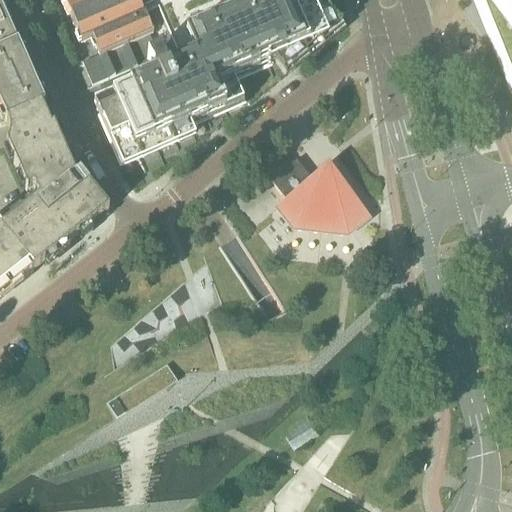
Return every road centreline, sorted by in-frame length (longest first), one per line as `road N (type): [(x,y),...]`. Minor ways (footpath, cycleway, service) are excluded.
road 1 (residential): [(133,232),(393,27)]
road 2 (unclassified): [(418,211),(473,407),(479,480),(472,511)]
road 3 (residential): [(133,232),(74,138),(22,0)]
road 4 (unclassified): [(469,196),(436,86),(398,44)]
road 5 (residential): [(0,338),(133,232)]
road 6 (unclassified): [(398,44),(393,97),(418,211)]
road 7 (unclassified): [(511,351),(469,196)]
